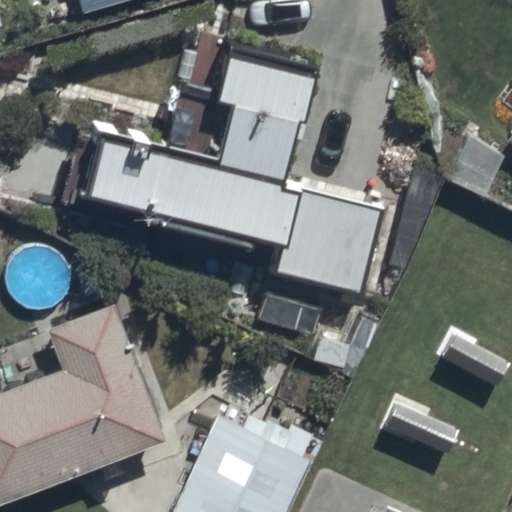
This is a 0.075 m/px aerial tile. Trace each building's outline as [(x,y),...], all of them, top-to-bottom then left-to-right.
[(77,0),(81,8),(108,0),(77,0)] [(207,88),(218,92),(205,142),(89,117),(73,188),(139,203),(137,213),(244,236),(245,232),(271,238),(265,268),(324,281),(345,188),(277,173),(291,113),(299,114),(313,54),(220,34),(207,88)] [(511,122),(503,135),(511,141),(511,143),(486,175),(511,196),(511,122)] [(0,493),(159,433),(108,299),(47,322),(63,362),(0,385),(0,493)] [(244,409),(237,425),(212,414),(167,511),(278,511),(302,458),(306,460),(317,436),(284,421),(282,426),(244,409)]
